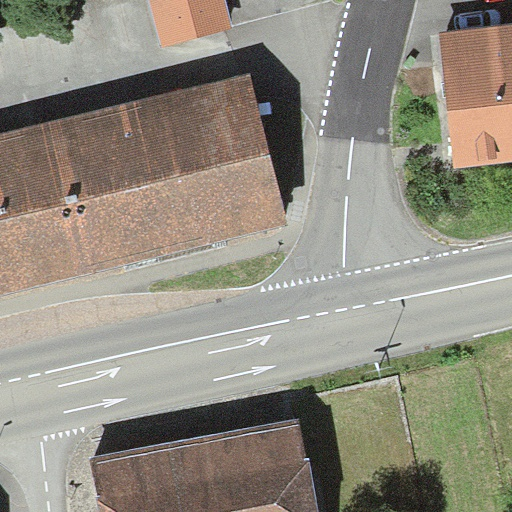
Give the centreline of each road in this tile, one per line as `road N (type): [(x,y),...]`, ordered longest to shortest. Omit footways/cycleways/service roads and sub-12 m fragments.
road 1 (primary): [(0,391),(351,308)]
road 2 (tertiary): [(351,308),(347,177),(361,72),(382,0)]
road 3 (primary): [(351,308),(511,276)]
